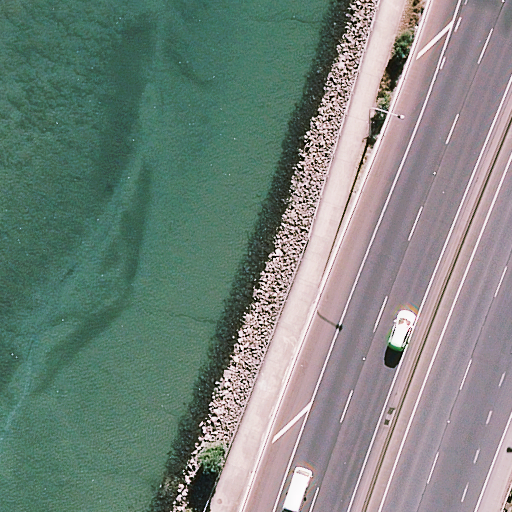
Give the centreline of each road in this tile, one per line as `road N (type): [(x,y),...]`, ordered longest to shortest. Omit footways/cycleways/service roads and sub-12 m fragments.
road 1 (trunk): [(311,511),(504,0)]
road 2 (trunk): [(511,255),(417,511)]
